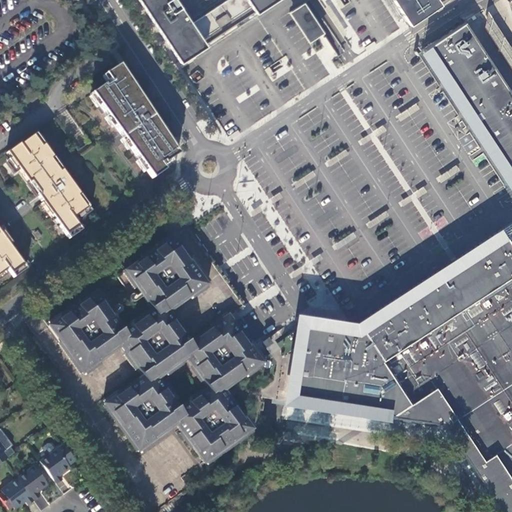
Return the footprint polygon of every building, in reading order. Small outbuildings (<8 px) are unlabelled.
[(137,0),(179,62),(273,0),(390,0),(395,7),(405,22),(419,14),(420,16),(437,5),(444,0),(225,0),(201,16),(190,23),(175,0),(137,0)] [(322,34),(303,5),(289,14),(308,43),(322,34)] [(511,50),(486,11),(483,27),(511,70),(511,50)] [(511,187),(511,188),(511,96),(463,23),(421,50),(449,92),(464,116),(474,130),(485,148),(496,165),(511,187)] [(91,94),(151,182),(164,172),(159,165),(178,151),(118,64),(104,74),(110,83),(105,87),(104,85),(91,94)] [(41,147),(33,136),(19,145),(19,144),(6,153),(10,159),(7,160),(14,170),(17,169),(28,184),(30,183),(35,189),(33,191),(65,237),(78,228),(72,220),(86,210),(77,197),(79,196),(61,171),(59,172),(51,160),(53,159),(43,145),(41,147)] [(299,335),(294,368),(290,406),(419,425),(445,429),(456,446),(470,467),(485,490),(489,496),(495,505),(499,511),(511,511),(511,243),(507,236),(502,228),(463,253),(455,258),(448,263),(437,270),(429,275),(418,282),(391,299),(390,301),(381,306),(374,311),(365,317),(356,323),(345,330),(300,323),(300,328),(299,335)] [(0,233),(0,274),(6,270),(10,276),(23,267),(8,247),(11,245),(2,232),(0,233)] [(176,428),(204,466),(255,430),(254,429),(255,427),(243,411),(242,412),(231,397),(227,391),(230,389),(245,379),(248,377),(250,379),(259,372),(265,368),(261,362),(228,315),(188,343),(169,315),(207,287),(172,238),(124,273),(151,312),(122,333),(94,294),(47,327),(81,375),(119,348),(140,377),(102,404),(138,454),(176,428)] [(261,362),(265,368),(259,372),(250,379),(248,377),(245,379),(230,389),(227,391),(231,397),(242,412),(243,411),(255,427),(259,424),(260,419),(262,402),(270,403),(273,403),(290,406),(294,368),(299,335),(273,353),(270,355),(261,362)] [(0,464),(4,462),(9,458),(4,452),(5,450),(0,443),(0,464)] [(69,466),(76,461),(64,445),(40,462),(54,480),(57,484),(63,480),(60,476),(70,468),(69,466)] [(18,479),(35,501),(40,497),(37,493),(54,480),(40,462),(18,479)] [(29,506),(35,501),(18,479),(1,491),(3,494),(0,496),(0,498),(10,511),(14,508),(15,509),(26,502),(29,506)]
